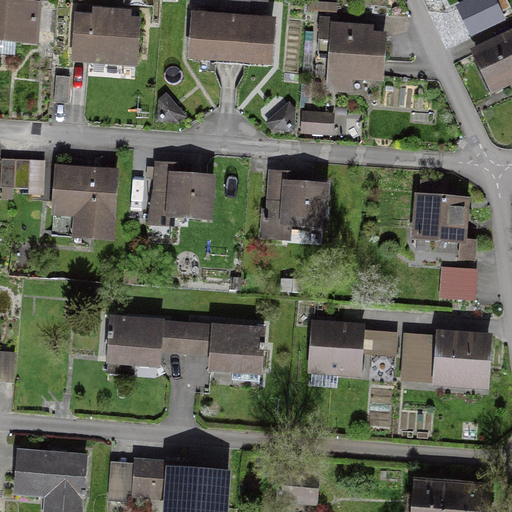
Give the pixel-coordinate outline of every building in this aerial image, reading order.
[(27,2),(0,0),(0,39),(25,41),(27,2)] [(232,0),(190,0),(190,7),(232,9),(232,0)] [(267,0),(262,0),(232,0),(232,9),(266,11),(267,0)] [(483,4),(458,15),(467,37),(493,26),(483,4)] [(141,13),(73,8),(70,57),(137,62),(141,13)] [(270,57),(272,22),(254,21),(214,19),(194,18),(192,53),(212,54),(211,64),(251,66),(251,56),(270,57)] [(378,24),(324,22),(322,61),(336,62),(335,93),(357,93),(358,84),(393,85),(395,36),(378,35),(378,24)] [(511,38),(478,56),(498,95),(511,88),(511,38)] [(67,75),(51,74),(51,99),(67,100),(67,75)] [(186,121),(159,93),(157,118),(186,121)] [(290,103),(269,122),(288,129),(290,103)] [(324,110),(293,108),(293,129),(323,131),(324,110)] [(43,188),(45,162),(19,161),(7,160),(2,160),(1,186),(43,188)] [(200,169),(157,168),(155,229),(177,230),(177,219),(221,221),(223,178),(200,177),(200,169)] [(124,173),(60,172),(59,220),(81,220),(80,245),(122,246),(124,173)] [(310,176),(273,174),(270,226),(333,229),(335,187),(309,186),(310,176)] [(475,201),(421,197),(418,242),(472,246),(475,201)] [(480,276),(445,273),(443,303),(478,305),(480,276)] [(164,333),(165,323),(113,320),(109,373),(133,375),(134,359),(162,361),(164,333)] [(171,325),(169,356),(177,357),(193,358),(198,358),(204,359),(206,327),(171,325)] [(265,331),(215,328),(214,337),(213,365),(234,366),(233,380),(262,381),(265,331)] [(362,330),(314,328),(312,370),(360,373),(360,353),(395,355),(396,338),(362,336),(362,330)] [(491,340),(443,337),(439,383),(487,387),(491,340)] [(432,340),(407,339),(405,379),(430,380),(432,340)] [(16,356),(0,355),(0,385),(16,386),(16,356)] [(80,511),(83,459),(26,455),(24,491),(51,493),(50,511),(58,511),(80,511)] [(138,468),(114,467),(113,506),(134,507),(134,502),(176,504),(175,511),(225,511),(227,476),(202,475),(202,465),(138,462),(138,468)] [(317,476),(281,473),(279,498),(315,501),(317,476)] [(415,511),(489,511),(491,489),(417,484),(415,511)]
